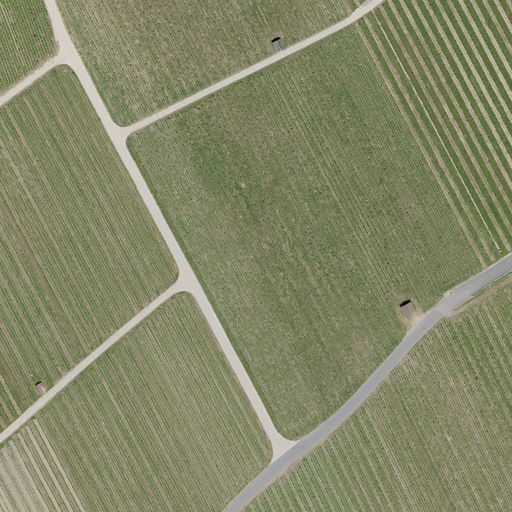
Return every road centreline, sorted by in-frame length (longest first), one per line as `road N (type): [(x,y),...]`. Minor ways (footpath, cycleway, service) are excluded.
road 1 (unclassified): [(287,457),(186,279),(49,0)]
road 2 (unclassified): [(511,262),(448,305),(287,457)]
road 3 (track): [(116,135),(339,26),(376,0)]
road 4 (track): [(0,439),(186,279)]
